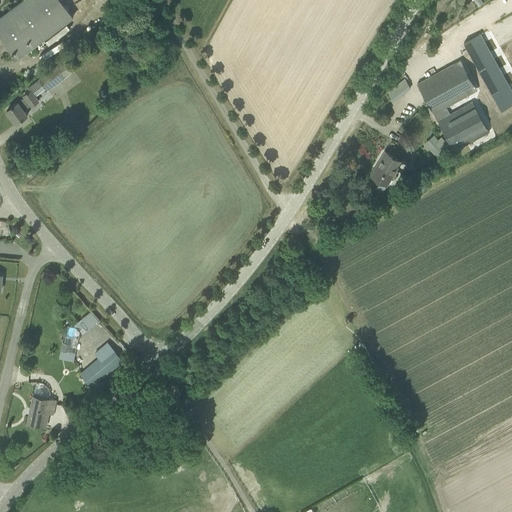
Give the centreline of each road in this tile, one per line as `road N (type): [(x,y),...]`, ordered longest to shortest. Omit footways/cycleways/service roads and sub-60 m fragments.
road 1 (tertiary): [(155,363),(192,332),(287,215),(413,0)]
road 2 (track): [(442,511),(417,430),(287,215)]
road 3 (tertiary): [(10,496),(81,410),(155,363)]
road 4 (unclassified): [(0,407),(30,269),(59,255)]
road 5 (tertiary): [(155,363),(59,255)]
